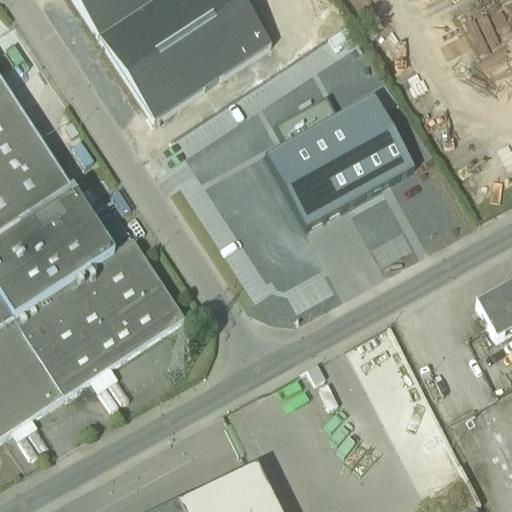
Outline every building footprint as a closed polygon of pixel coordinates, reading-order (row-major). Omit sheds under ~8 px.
[(228,0),(68,0),(155,131),(266,58),(228,0)] [(0,445),(183,326),(113,219),(93,232),(0,90),(0,445)] [(371,104),(265,163),(304,234),(411,175),(371,104)] [(209,129),(166,153),(195,204),(239,179),(209,129)] [(215,244),(227,271),(249,261),(238,234),(215,244)] [(511,289),(474,311),(495,348),(511,338),(511,289)] [(274,511),(256,474),(178,511),(274,511)]
